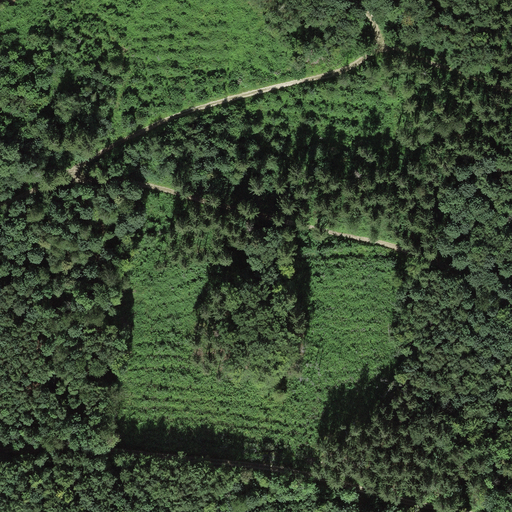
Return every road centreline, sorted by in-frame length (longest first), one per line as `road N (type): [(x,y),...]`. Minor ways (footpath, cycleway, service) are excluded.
road 1 (track): [(60,179),(160,174),(433,258),(511,307)]
road 2 (track): [(352,0),(374,19),(377,37),(358,62),(192,109),(0,206)]
road 3 (track): [(0,448),(186,454),(287,468),(448,511)]
road 4 (track): [(392,246),(262,263),(0,325)]
road 5 (track): [(410,502),(275,503),(241,511)]
road 6 (track): [(377,37),(511,90)]
